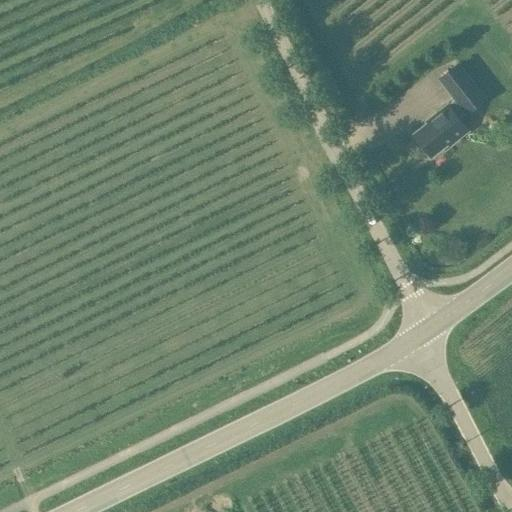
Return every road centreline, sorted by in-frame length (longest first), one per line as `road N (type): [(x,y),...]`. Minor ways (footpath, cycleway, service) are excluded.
road 1 (tertiary): [(76,511),(428,340)]
road 2 (unclassified): [(428,340),(248,0)]
road 3 (unclassified): [(511,511),(428,340)]
